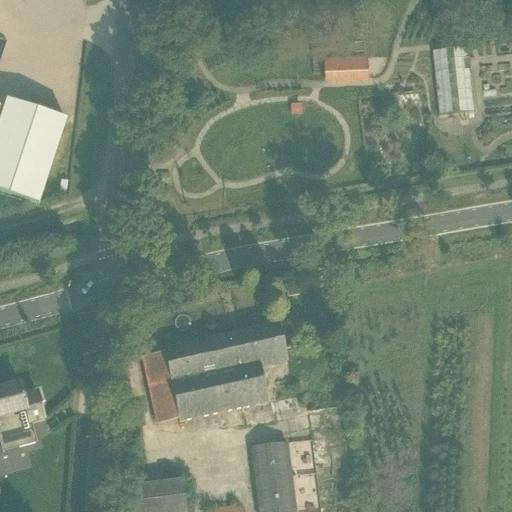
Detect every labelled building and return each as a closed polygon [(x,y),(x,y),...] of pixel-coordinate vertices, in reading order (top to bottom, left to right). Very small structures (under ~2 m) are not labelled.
[(454,18),(459,17),(459,22),(462,22),(478,21),(480,21),(479,5),(469,6),(459,6),(459,10),(453,11),(454,18)] [(439,117),(476,113),(469,48),(432,53),(439,117)] [(366,58),(336,59),(323,60),(324,74),(324,85),(367,84),(366,58)] [(157,425),(178,420),(179,426),(268,406),(258,366),(286,360),(279,326),(163,352),(163,354),(142,359),(157,425)] [(43,421),(36,394),(23,398),(19,386),(0,390),(0,431),(13,429),(18,448),(35,444),(29,424),(43,421)] [(257,511),(295,511),(288,444),(250,448),(257,511)] [(132,489),(135,511),(184,511),(180,483),(132,489)]
